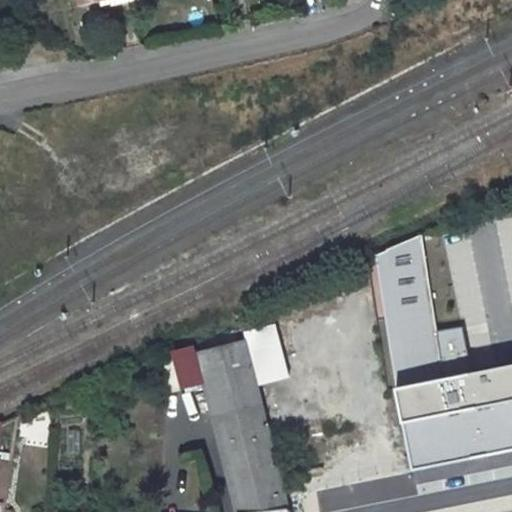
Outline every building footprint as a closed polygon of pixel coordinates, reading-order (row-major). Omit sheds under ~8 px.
[(420,238),(387,252),(409,383),(443,378),(420,238)] [(271,328),(242,335),(244,341),(255,384),(284,376),(271,328)] [(242,335),(241,329),(194,345),(196,354),(244,341),(242,335)] [(255,384),(244,341),(196,354),(204,382),(236,511),(288,511),(255,384)] [(194,345),(154,358),(164,392),(204,382),(196,354),(194,345)] [(276,445),(278,458),(289,456),(287,443),(276,445)]
